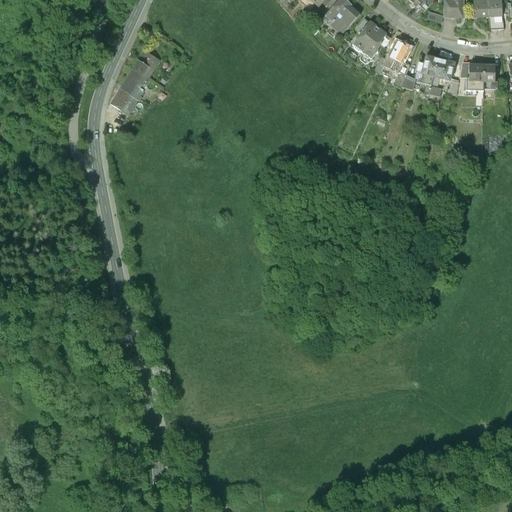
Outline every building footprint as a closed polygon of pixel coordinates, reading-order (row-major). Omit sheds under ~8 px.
[(343,0),(340,0),(322,21),(338,36),(347,26),(349,28),(360,17),(351,8),(352,7),(343,0)] [(407,0),(418,9),(419,8),(426,0),(407,0)] [(436,0),(426,0),(419,8),(425,13),(437,0),(436,0)] [(452,0),(452,1),(444,1),(443,19),(461,19),(461,0),(452,0)] [(499,0),(486,0),(487,5),(488,19),(501,18),(499,0)] [(480,5),(474,5),(474,20),(488,19),(487,5),(480,5)] [(502,18),(488,19),(489,32),(503,31),(502,18)] [(365,20),(356,30),(361,33),(362,31),(363,32),(369,23),(365,20)] [(370,23),(369,23),(363,32),(362,31),(361,33),(352,45),(352,47),(369,60),(371,60),(377,52),(376,51),(380,46),(381,45),(379,44),(386,36),(385,35),(370,23)] [(386,36),(379,44),(381,45),(380,46),(383,48),(387,47),(391,40),(386,36)] [(387,62),(384,68),(396,74),(402,61),(404,61),(408,54),(406,53),(408,49),(396,43),(387,62)] [(152,62),(143,56),(139,62),(148,67),(152,62)] [(438,61),(426,58),(424,66),(419,64),(416,74),(419,75),(433,78),(438,61)] [(381,59),(374,72),(380,75),(384,68),(387,62),(381,59)] [(453,65),(438,61),(433,78),(449,82),(453,65)] [(148,67),(139,62),(133,72),(142,77),(148,67)] [(483,67),(473,67),(473,84),(483,84),(483,67)] [(494,67),(483,67),(483,84),(483,92),(496,92),(496,85),(494,85),(494,67)] [(133,72),(111,106),(120,111),(128,99),(137,104),(143,94),(135,88),(137,85),(142,77),(133,72)] [(433,78),(419,75),(417,81),(427,84),(425,93),(429,95),(431,88),(433,78)] [(415,80),(406,76),(401,89),(411,92),(415,80)] [(146,80),(142,77),(137,85),(141,88),(146,80)] [(441,90),(431,88),(429,95),(439,97),(441,90)] [(137,104),(128,99),(120,111),(129,117),(137,104)]
